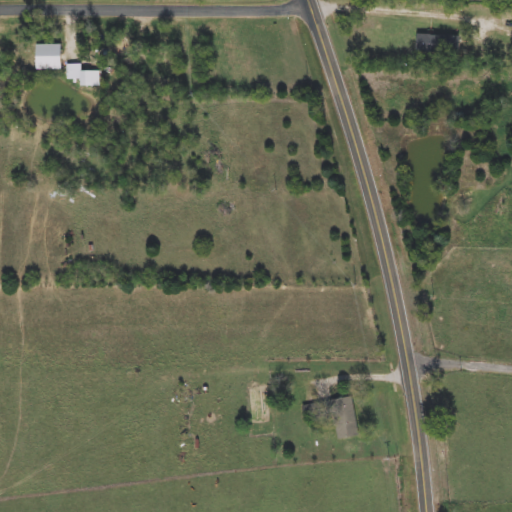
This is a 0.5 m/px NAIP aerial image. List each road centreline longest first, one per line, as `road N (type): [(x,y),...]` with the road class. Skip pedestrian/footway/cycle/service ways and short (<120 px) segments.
road 1 (tertiary): [(426,511),(391,275),(307,0)]
road 2 (residential): [(0,8),(310,8)]
